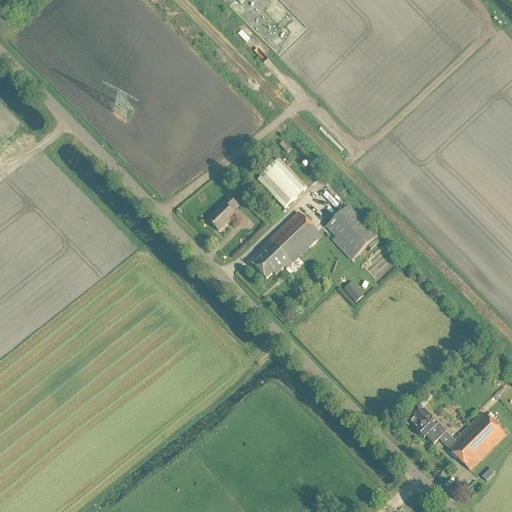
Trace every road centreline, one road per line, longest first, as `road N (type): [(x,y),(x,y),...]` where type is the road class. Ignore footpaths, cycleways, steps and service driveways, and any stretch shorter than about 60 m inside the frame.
road 1 (tertiary): [(451,511),(0,51)]
road 2 (track): [(160,214),(301,99),(251,44)]
road 3 (track): [(301,99),(358,156),(486,37)]
